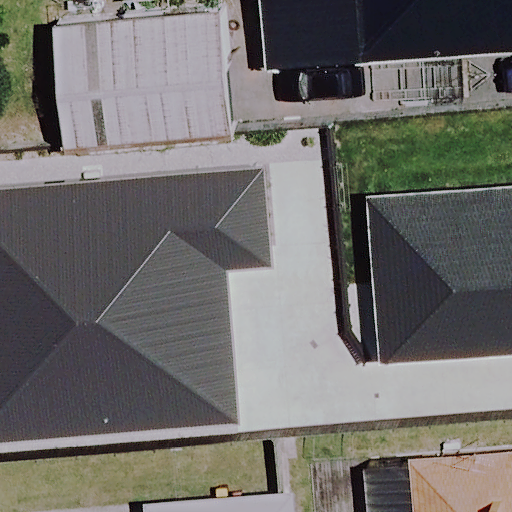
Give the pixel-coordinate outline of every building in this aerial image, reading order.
[(511,0),(271,0),(276,62),(511,44),(511,0)] [(240,127),(229,5),(63,19),(74,141),(240,127)] [(511,179),(379,190),(384,260),(320,264),(328,365),(511,351),(511,179)] [(165,431),(160,340),(40,347),(46,438),(165,431)] [(511,511),(511,446),(378,460),(383,511),(511,511)] [(306,511),(305,491),(157,503),(158,511),(306,511)]
